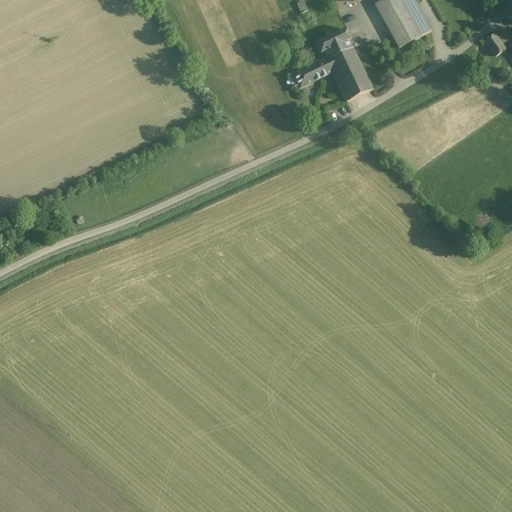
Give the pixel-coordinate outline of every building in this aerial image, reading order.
[(413,24),(400,0),(384,0),(374,6),(399,50),(421,38),(413,24)] [(424,18),(413,0),(400,0),(413,24),(424,18)] [(304,1),(297,4),(301,13),(308,11),(304,1)] [(424,18),(413,24),(421,38),(432,32),(424,18)] [(373,91),(348,42),(352,40),(347,30),(316,46),(321,56),(323,55),(325,59),(333,75),(347,104),(373,91)] [(505,50),(494,35),(484,43),(495,58),(505,50)] [(325,59),(292,75),(300,91),(333,75),(325,59)]
